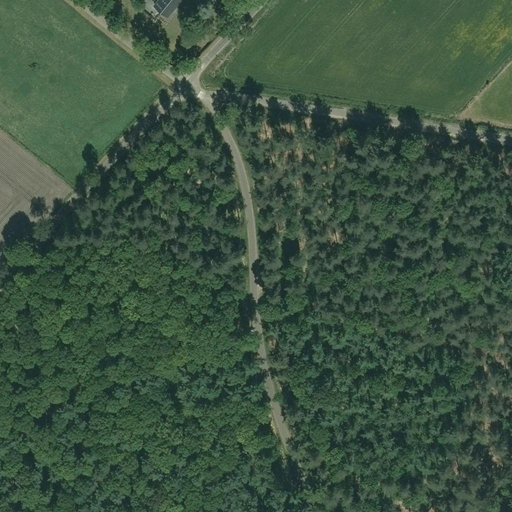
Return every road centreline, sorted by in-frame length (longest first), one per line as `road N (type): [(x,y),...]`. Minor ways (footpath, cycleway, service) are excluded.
road 1 (unclassified): [(317,511),(260,370),(245,181),(207,99)]
road 2 (unclassified): [(511,140),(220,93),(207,99)]
road 3 (unclassified): [(0,279),(188,86)]
road 4 (unclassified): [(188,86),(76,0)]
